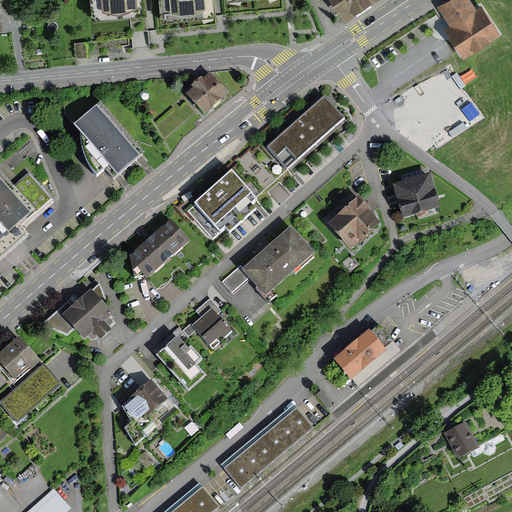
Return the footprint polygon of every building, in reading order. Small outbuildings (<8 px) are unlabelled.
[(93,0),(95,14),(145,8),(143,0),(93,0)] [(212,0),(163,0),(165,16),(213,11),(212,0)] [(336,0),(348,17),(373,0),(336,0)] [(444,30),(463,59),(499,35),(480,6),(475,9),(469,0),(446,0),(437,7),(450,26),(444,30)] [(88,56),(87,42),(76,42),(76,56),(88,56)] [(198,89),(191,95),(207,114),(232,94),(215,74),(208,80),(207,78),(197,87),(198,89)] [(325,98),(268,148),(288,170),(344,119),(325,98)] [(77,128),(82,134),(84,148),(88,163),(99,179),(109,170),(118,181),(147,156),(104,105),(77,128)] [(16,187),(0,168),(0,225),(10,237),(24,225),(38,213),(16,187)] [(32,173),(16,187),(38,213),(54,200),(32,173)] [(188,211),(213,240),(257,202),(232,173),(188,211)] [(428,177),(396,187),(405,216),(437,207),(428,177)] [(384,228),(361,201),(333,224),(356,251),(384,228)] [(194,242),(175,221),(135,257),(138,274),(144,269),(153,279),(194,242)] [(0,225),(0,259),(3,263),(34,236),(24,225),(10,237),(0,225)] [(295,229),(245,271),(268,298),(318,256),(295,229)] [(70,303),(44,325),(69,336),(78,329),(90,343),(99,335),(105,342),(116,332),(109,324),(118,317),(107,303),(102,285),(75,308),(70,303)] [(215,309),(195,326),(213,347),(220,341),(222,344),(235,333),(215,309)] [(367,334),(335,361),(343,370),(349,378),(374,356),(381,350),(367,334)] [(160,356),(191,391),(209,375),(201,366),(207,361),(196,348),(193,351),(181,338),(160,356)] [(0,360),(0,361),(19,382),(31,371),(34,373),(44,364),(22,340),(0,360)] [(2,405),(18,424),(63,385),(46,366),(2,405)] [(135,422),(127,428),(138,446),(158,426),(150,417),(170,400),(155,381),(125,406),(135,422)] [(297,411),(226,470),(239,485),(309,427),(297,411)] [(480,449),(465,422),(444,434),(458,460),(480,449)] [(212,511),(217,508),(199,487),(167,511),(212,511)]
